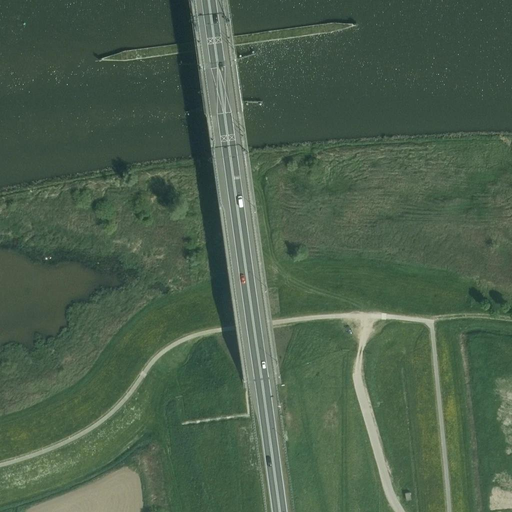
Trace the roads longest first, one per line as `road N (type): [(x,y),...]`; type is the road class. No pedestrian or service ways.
road 1 (trunk): [(279,511),(209,0)]
road 2 (unclassified): [(401,511),(361,389),(365,316)]
